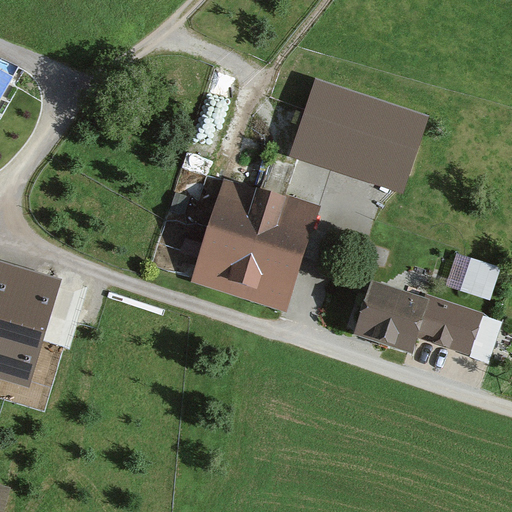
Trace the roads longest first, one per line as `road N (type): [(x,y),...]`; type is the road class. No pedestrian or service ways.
road 1 (track): [(511,407),(0,241)]
road 2 (track): [(175,25),(77,105),(0,216)]
